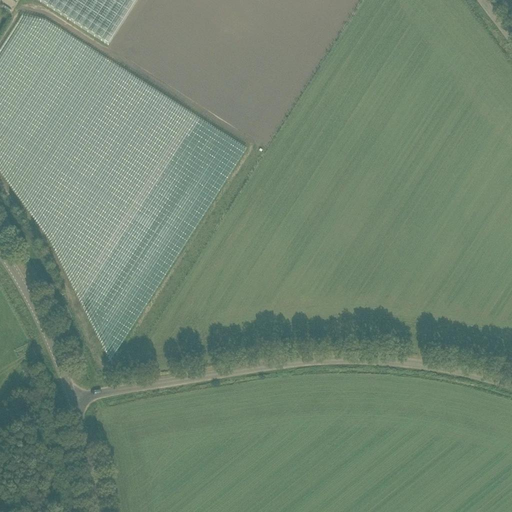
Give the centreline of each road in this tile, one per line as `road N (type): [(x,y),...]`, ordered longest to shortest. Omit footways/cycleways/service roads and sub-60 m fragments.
road 1 (unclassified): [(511,390),(413,364),(306,360),(68,394)]
road 2 (tertiary): [(68,394),(54,350),(0,254)]
road 3 (tertiary): [(95,511),(68,394)]
